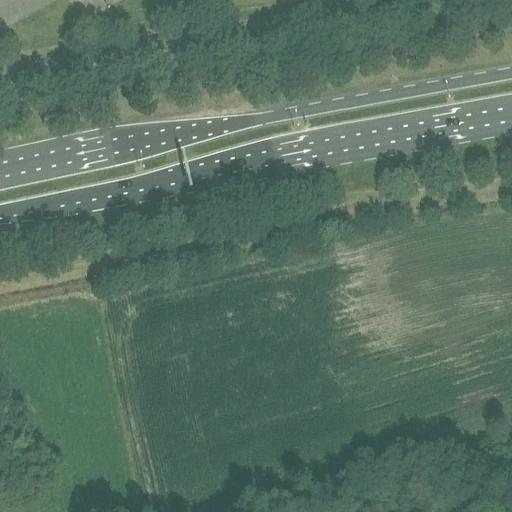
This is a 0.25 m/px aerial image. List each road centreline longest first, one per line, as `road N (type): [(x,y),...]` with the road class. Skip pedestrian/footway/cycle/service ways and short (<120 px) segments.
road 1 (primary): [(0,215),(511,115)]
road 2 (primary): [(511,74),(0,172)]
